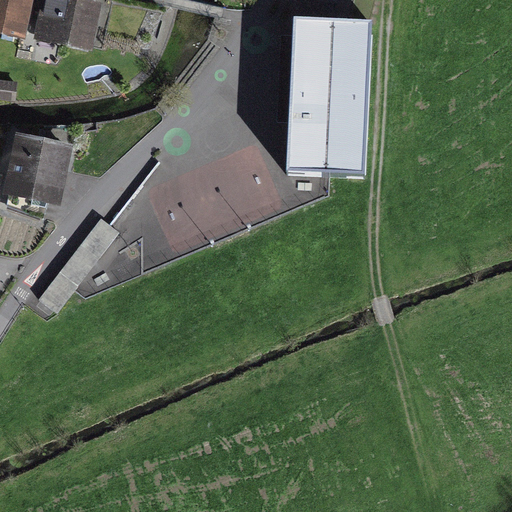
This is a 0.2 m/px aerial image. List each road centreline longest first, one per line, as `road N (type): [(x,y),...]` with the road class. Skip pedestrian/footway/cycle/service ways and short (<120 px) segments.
road 1 (track): [(387,0),(372,247),(431,511)]
road 2 (residential): [(0,323),(100,189),(225,62),(264,0)]
